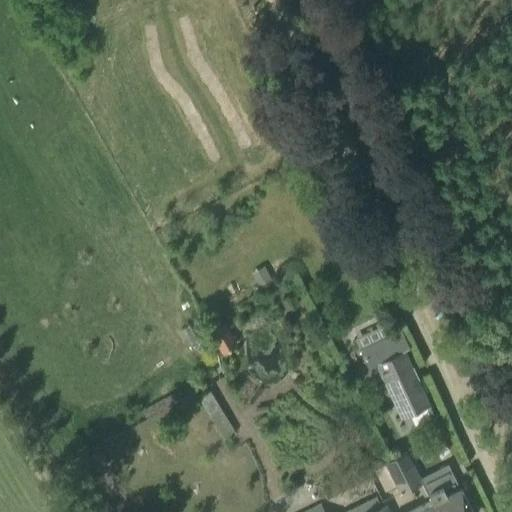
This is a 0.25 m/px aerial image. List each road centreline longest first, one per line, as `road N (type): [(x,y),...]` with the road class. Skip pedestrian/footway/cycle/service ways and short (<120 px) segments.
road 1 (track): [(271,0),(340,152),(394,207),(425,322),(511,507)]
road 2 (track): [(358,0),(484,254),(511,280)]
